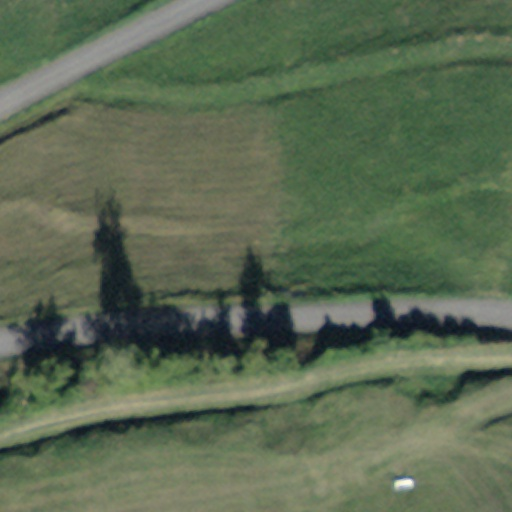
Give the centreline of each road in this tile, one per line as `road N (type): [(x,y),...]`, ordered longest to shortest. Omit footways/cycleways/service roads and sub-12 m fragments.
road 1 (unclassified): [(511,318),(295,318),(55,333),(0,344)]
road 2 (unclassified): [(0,107),(216,0)]
